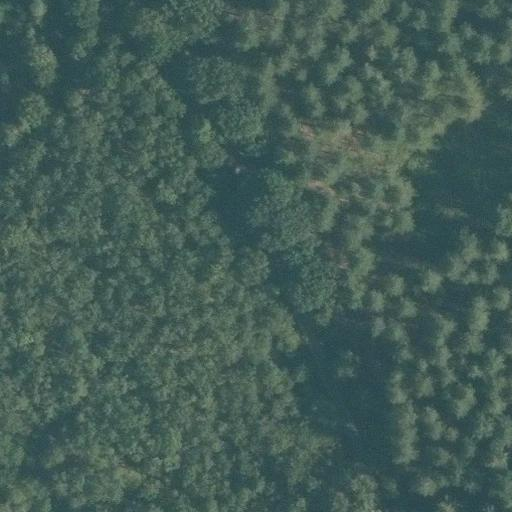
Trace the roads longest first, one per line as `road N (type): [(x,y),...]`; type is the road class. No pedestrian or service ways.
road 1 (track): [(179,0),(402,511)]
road 2 (track): [(0,153),(96,74),(152,0)]
